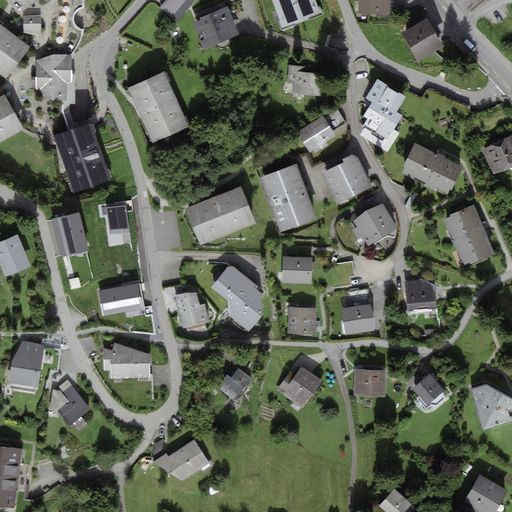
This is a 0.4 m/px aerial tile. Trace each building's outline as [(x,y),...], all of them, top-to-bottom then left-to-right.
[(8,0),(9,1),(18,13),(36,0),(8,0)] [(195,0),(168,0),(160,11),(176,24),(195,0)] [(271,0),(283,31),(323,15),(316,0),(271,0)] [(358,0),(358,13),(389,14),(389,0),(358,0)] [(456,0),(464,10),(475,0),(456,0)] [(241,35),(228,5),(193,20),(205,50),(241,35)] [(42,16),(23,16),(23,39),(41,39),(42,16)] [(427,18),(402,33),(419,61),(444,46),(427,18)] [(0,25),(0,74),(6,79),(30,47),(0,25)] [(53,54),(36,61),(36,91),(39,91),(39,96),(52,101),(67,101),(67,94),(67,82),(71,80),(71,75),(71,66),(70,60),(70,54),(53,54)] [(300,67),(288,66),(287,84),(293,85),(292,94),(321,97),(323,74),(300,72),(300,67)] [(190,127),(164,71),(127,87),(140,114),(153,144),(190,127)] [(406,98),(378,79),(366,98),(372,102),(363,116),(371,121),(362,134),(387,151),(400,132),(396,129),(404,117),(397,112),(406,98)] [(0,144),(25,130),(4,94),(0,96),(0,144)] [(325,116),(297,133),(309,154),(314,151),(317,155),(329,147),(327,143),(337,137),(334,132),(348,123),(339,108),(325,116)] [(91,123),(53,136),(68,180),(74,195),(112,182),(91,123)] [(511,164),(511,135),(482,149),(494,174),(511,164)] [(463,168),(415,143),(400,172),(448,197),(463,168)] [(345,162),(322,174),(337,205),(373,187),(355,151),(342,157),(345,162)] [(298,164),(261,176),(281,232),(317,219),(298,164)] [(240,186),(184,211),(201,248),(257,223),(240,186)] [(400,229),(384,204),(367,211),(354,225),(349,217),(335,224),(334,234),(344,252),(359,257),(364,254),(359,242),(362,238),(368,248),(400,229)] [(494,255),(473,205),(443,217),(464,267),(494,255)] [(55,215),(59,232),(65,230),(71,253),(92,248),(81,208),(55,215)] [(29,268),(16,235),(0,241),(0,267),(4,277),(29,268)] [(136,280),(108,255),(89,276),(116,301),(136,280)] [(312,258),(283,258),(282,284),(312,285),(312,258)] [(337,263),(339,282),(354,281),(352,262),(337,263)] [(230,266),(212,287),(229,301),(230,316),(250,332),(263,315),(262,291),(230,266)] [(425,283),(407,283),(407,312),(437,311),(436,288),(425,283)] [(210,323),(206,304),(200,306),(197,292),(177,297),(184,329),(210,323)] [(370,305),(342,308),(345,335),(373,332),(370,305)] [(317,308),(289,308),(289,334),(316,335),(317,308)] [(117,369),(118,377),(159,376),(159,353),(110,335),(111,369),(117,369)] [(44,346),(21,343),(19,360),(10,359),(7,380),(2,380),(0,399),(15,401),(17,381),(27,382),(29,362),(42,363),(44,346)] [(284,381),(277,391),(303,410),(323,382),(302,367),(289,384),(284,381)] [(228,375),(217,389),(235,403),(253,379),(239,369),(231,378),(228,375)] [(387,371),(355,369),(354,397),(385,398),(387,371)] [(446,392),(430,373),(412,389),(427,407),(446,392)] [(72,384),(59,395),(64,402),(56,408),(72,427),(93,410),(72,384)] [(511,399),(488,386),(473,389),(484,431),(511,421),(511,399)] [(210,464),(195,442),(170,458),(167,454),(155,463),(168,473),(184,481),(210,464)] [(24,448),(0,445),(0,506),(16,509),(24,448)] [(498,511),(509,489),(479,475),(464,506),(476,511),(498,511)] [(419,511),(396,491),(381,508),(384,511),(419,511)]
